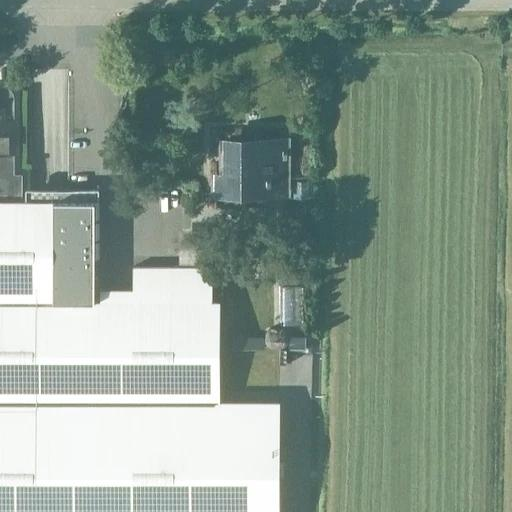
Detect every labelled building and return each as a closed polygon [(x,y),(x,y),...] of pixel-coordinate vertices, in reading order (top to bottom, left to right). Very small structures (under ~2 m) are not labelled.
[(164,63),(177,63),(177,50),(164,50),(164,63)] [(60,125),(61,69),(29,68),(28,124),(60,125)] [(0,150),(15,151),(15,121),(3,121),(3,111),(14,111),(14,97),(13,93),(11,90),(8,88),(4,87),(0,87),(0,150)] [(216,192),(287,192),(287,140),(259,140),(259,149),(249,149),(249,147),(225,147),(225,175),(216,175),(216,192)] [(0,511),(276,511),(277,400),(218,400),(218,300),(210,300),(210,266),(134,266),(134,300),(96,300),(96,200),(0,200),(0,511)] [(209,257),(209,240),(181,241),(182,259),(209,257)]
